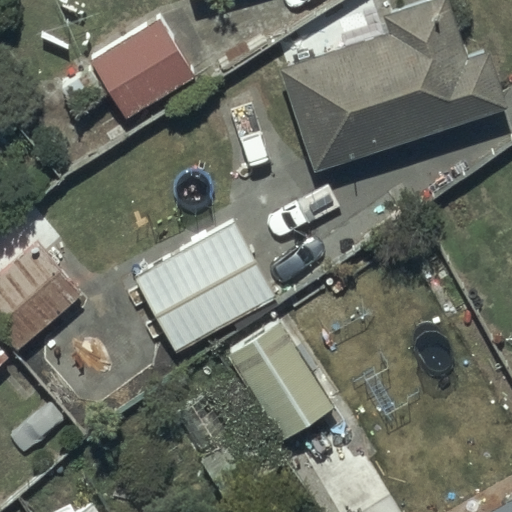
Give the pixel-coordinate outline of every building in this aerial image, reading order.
[(278,56),(311,157),(505,94),(487,38),(462,46),(447,0),(385,0),(382,1),(388,20),(278,56)] [(125,109),(193,65),(157,9),(89,52),(125,109)] [(175,343),(271,287),(227,212),(131,267),(175,343)] [(36,234),(0,263),(0,321),(14,339),(79,285),(36,234)] [(276,313),(225,345),(284,437),(335,406),(276,313)] [(399,368),(377,380),(418,455),(511,403),(511,402),(469,325),(441,340),(430,321),(386,345),(399,368)] [(225,490),(282,452),(255,412),(198,451),(225,490)] [(105,511),(91,491),(60,511),(145,511),(141,505),(130,511),(105,511)] [(511,511),(511,494),(486,508),(487,511),(511,511)]
